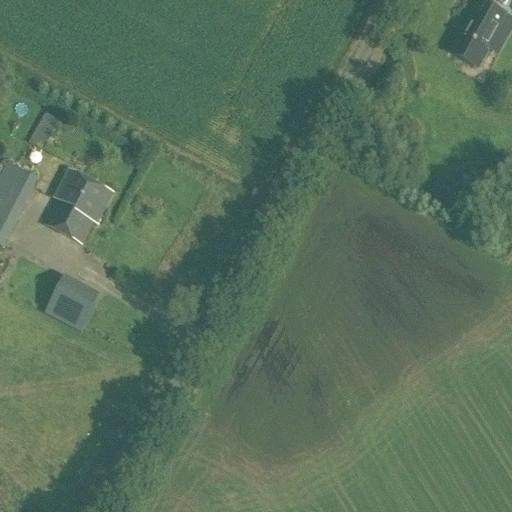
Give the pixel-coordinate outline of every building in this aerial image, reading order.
[(477,72),(505,20),(479,5),(466,28),(470,30),(464,41),(460,39),(450,57),(477,72)] [(42,152),(59,123),(46,115),(29,143),(42,152)] [(0,247),(2,249),(38,181),(7,164),(0,177),(0,247)] [(96,227),(112,197),(68,174),(53,202),(56,203),(44,228),(81,247),(91,226),(96,227)] [(78,328),(94,298),(41,270),(38,276),(20,266),(4,296),(2,295),(0,298),(0,328),(37,348),(54,316),(78,328)]
